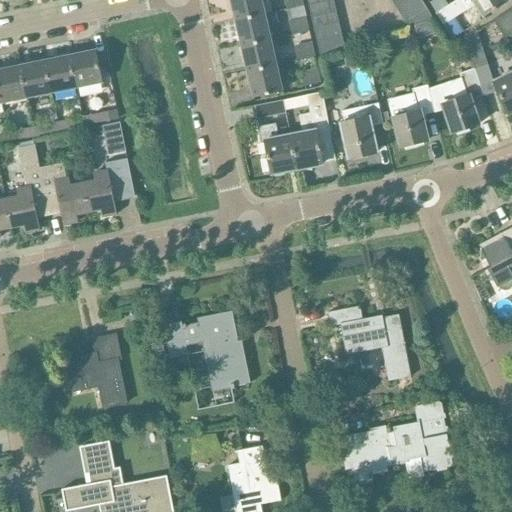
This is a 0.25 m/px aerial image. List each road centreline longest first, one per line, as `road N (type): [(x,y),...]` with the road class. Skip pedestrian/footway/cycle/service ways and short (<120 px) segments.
road 1 (residential): [(322,511),(272,255),(254,222)]
road 2 (unclassified): [(0,279),(254,222)]
road 3 (residential): [(254,222),(230,194),(184,0)]
road 4 (residential): [(422,187),(485,360)]
road 5 (unclassified): [(254,222),(422,187)]
road 6 (residential): [(160,0),(0,32)]
road 7 (residential): [(32,511),(0,352)]
